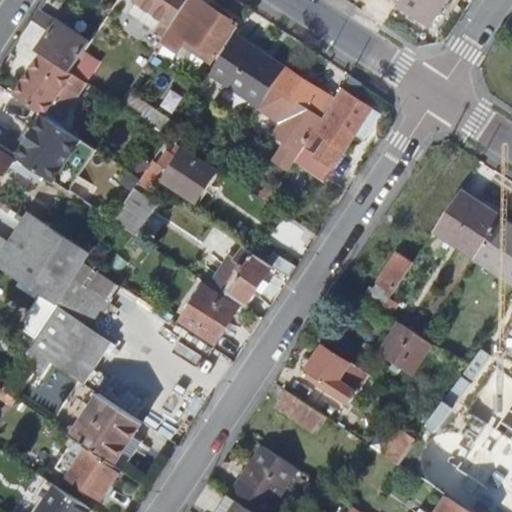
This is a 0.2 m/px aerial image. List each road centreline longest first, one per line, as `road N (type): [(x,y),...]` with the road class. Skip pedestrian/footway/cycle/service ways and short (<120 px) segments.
road 1 (unclassified): [(436,96),(162,511)]
road 2 (unclassified): [(436,96),(290,0)]
